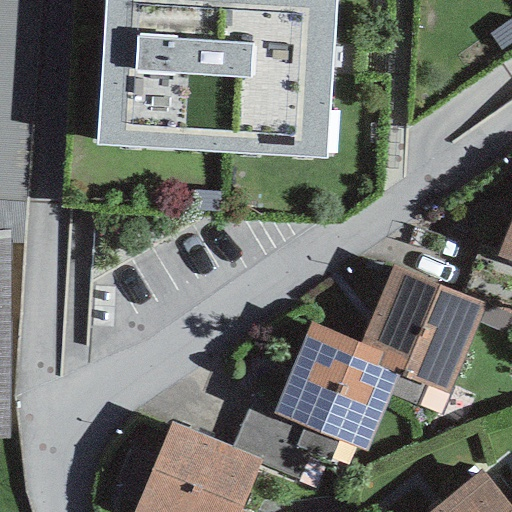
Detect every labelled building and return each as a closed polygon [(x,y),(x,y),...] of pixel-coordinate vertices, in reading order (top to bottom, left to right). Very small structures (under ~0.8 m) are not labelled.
[(41,0),(0,0),(0,201),(25,203),(41,0)] [(334,0),(102,0),(94,145),(325,159),(334,0)] [(511,230),(497,270),(511,275),(511,230)] [(333,329),(366,342),(394,276),(360,262),(333,329)] [(370,355),(312,332),(275,424),(371,462),(400,387),(450,407),(490,306),(403,272),(370,355)] [(260,456),(165,420),(129,511),(239,511),(260,456)] [(511,511),(511,508),(483,475),(438,511),(511,511)]
